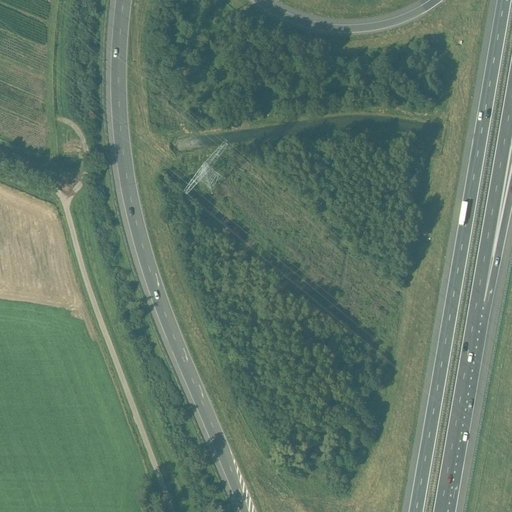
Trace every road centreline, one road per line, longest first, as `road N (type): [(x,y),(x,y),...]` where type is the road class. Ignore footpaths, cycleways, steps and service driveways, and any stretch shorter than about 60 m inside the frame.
road 1 (motorway): [(123,0),(118,78),(130,195),(162,306),(244,511)]
road 2 (motorway): [(503,0),(415,511)]
road 3 (unclassified): [(173,511),(91,297),(66,201),(52,185),(0,163)]
road 4 (motorway): [(441,511),(477,302)]
road 5 (motorway): [(477,302),(511,102)]
road 6 (motorway): [(439,0),(355,31),(296,23),(253,0)]
road 7 (motorway): [(477,302),(511,177)]
